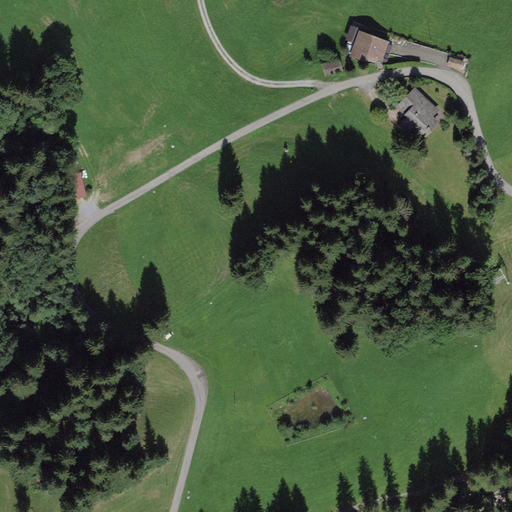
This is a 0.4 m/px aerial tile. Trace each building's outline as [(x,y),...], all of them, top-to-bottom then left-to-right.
[(361,32),(352,28),(348,40),(356,43),(361,32)] [(361,35),(354,55),(364,59),(366,56),(378,61),(385,44),(361,35)] [(451,59),(449,66),(461,69),(463,62),(451,59)] [(323,65),(326,75),(343,71),(340,61),(323,65)] [(410,128),(420,138),(430,128),(429,126),(434,121),(420,107),(426,101),(414,90),(403,101),(412,109),(407,115),(409,117),(401,125),(407,131),(410,128)] [(78,198),(89,195),(81,171),(70,175),(78,198)]
